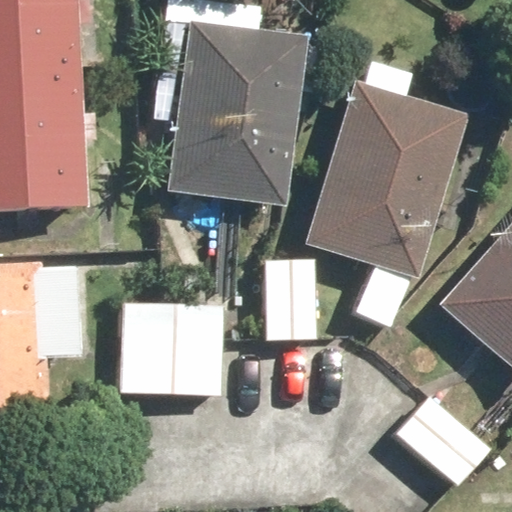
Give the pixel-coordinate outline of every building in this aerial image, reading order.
[(0,0),(0,215),(73,213),(67,0),(0,0)] [(158,193),(279,207),(300,37),(178,23),(158,193)] [(296,246),(411,282),(462,117),(347,82),(296,246)] [(511,218),(431,308),(511,380),(511,218)] [(261,343),(310,341),(308,261),(259,262),(261,343)] [(0,429),(43,427),(39,362),(72,360),(68,270),(31,272),(31,265),(0,266),(0,429)] [(115,396),(214,397),(216,309),(116,307),(115,396)] [(448,491),(482,454),(421,398),(387,435),(448,491)]
